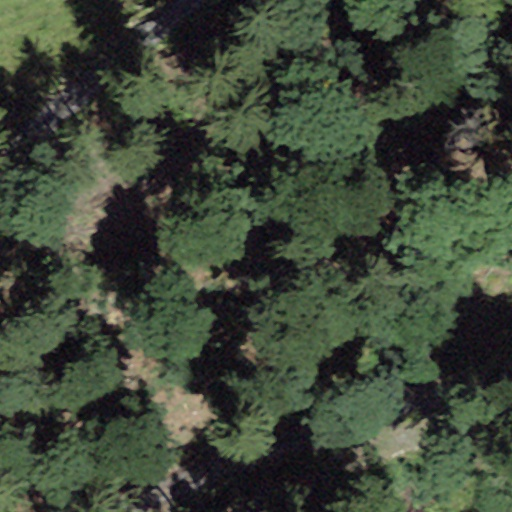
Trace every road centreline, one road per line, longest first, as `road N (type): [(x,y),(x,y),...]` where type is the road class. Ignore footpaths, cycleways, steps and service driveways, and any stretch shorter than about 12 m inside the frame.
road 1 (track): [(511,376),(466,377),(105,511)]
road 2 (track): [(0,166),(182,0)]
